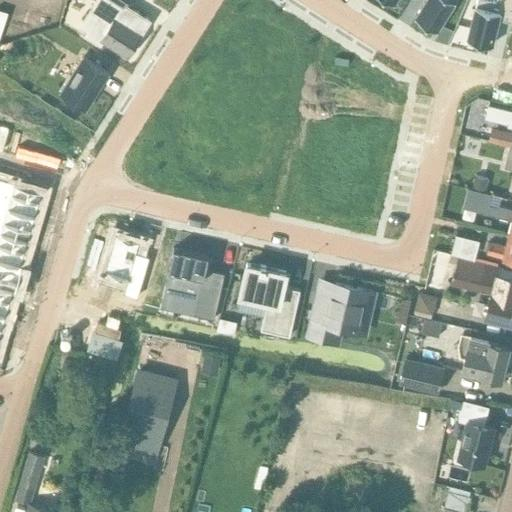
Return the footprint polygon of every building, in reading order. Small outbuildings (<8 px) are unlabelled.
[(96,0),(79,26),(79,27),(89,33),(88,36),(107,48),(109,45),(132,60),(140,49),(141,46),(156,25),(130,8),(135,0),(96,0)] [(426,0),(415,17),(436,30),(455,0),(426,0)] [(491,0),(477,0),(468,39),(492,45),(498,19),(511,22),(511,20),(511,0),(496,0),(496,1),(491,0)] [(0,9),(0,38),(8,12),(0,9)] [(41,34),(20,40),(26,61),(47,54),(41,34)] [(84,56),(60,92),(86,109),(109,72),(84,56)] [(511,110),(488,104),(485,117),(508,123),(507,126),(511,127),(511,110)] [(500,142),(503,131),(492,129),(489,140),(500,142)] [(511,133),(503,131),(500,142),(510,145),(511,138),(511,133)] [(475,175),(472,188),(486,192),(489,179),(475,175)] [(0,177),(0,205),(35,216),(43,190),(0,177)] [(511,220),(509,233),(511,234),(511,209),(498,206),(498,207),(489,205),(491,193),(486,192),(472,188),(468,187),(466,195),(464,195),(462,204),(464,204),(463,207),(496,215),(496,216),(511,220)] [(0,232),(28,241),(35,216),(0,205),(0,232)] [(0,259),(23,266),(23,265),(21,265),(28,241),(0,232),(0,259)] [(128,278),(123,293),(138,298),(150,256),(137,251),(140,241),(141,241),(142,241),(115,232),(114,233),(115,233),(104,270),(103,270),(103,271),(104,271),(128,278)] [(511,234),(509,233),(505,246),(489,242),(487,253),(503,257),(502,258),(511,259),(511,234)] [(474,259),(479,240),(457,234),(452,253),(474,259)] [(175,247),(166,284),(161,305),(183,310),(213,317),(224,271),(206,267),(209,254),(175,247)] [(485,317),(496,319),(511,323),(511,277),(508,276),(508,277),(497,274),(499,266),(450,254),(444,279),(492,291),(485,317)] [(0,286),(16,291),(23,266),(0,259),(0,286)] [(247,262),(240,294),(267,300),(261,329),(290,335),(300,289),(283,285),(286,271),(266,267),(266,265),(261,264),(260,265),(247,262)] [(320,276),(306,336),(338,344),(342,329),(367,335),(377,289),(320,276)] [(380,285),(377,295),(401,301),(403,291),(380,285)] [(0,313),(7,316),(14,292),(16,292),(16,291),(0,286),(0,313)] [(418,291),(414,310),(433,314),(437,296),(418,291)] [(425,319),(421,333),(438,337),(442,324),(425,319)] [(461,356),(466,358),(463,369),(479,373),(479,374),(501,380),(509,347),(488,342),(488,339),(463,333),(460,346),(461,356)] [(205,354),(202,367),(218,370),(220,357),(205,354)] [(406,358),(399,384),(438,394),(445,368),(406,358)] [(64,359),(61,372),(74,375),(77,363),(64,359)] [(115,446),(158,457),(177,380),(138,369),(115,446)] [(464,439),(489,445),(493,427),(484,425),(489,406),(464,400),(459,420),(465,422),(462,431),(466,432),(464,439)] [(459,458),(465,459),(484,464),(489,445),(464,439),(459,458)] [(44,455),(30,451),(20,483),(34,487),(44,455)] [(448,491),(442,511),(467,511),(471,497),(448,491)]
